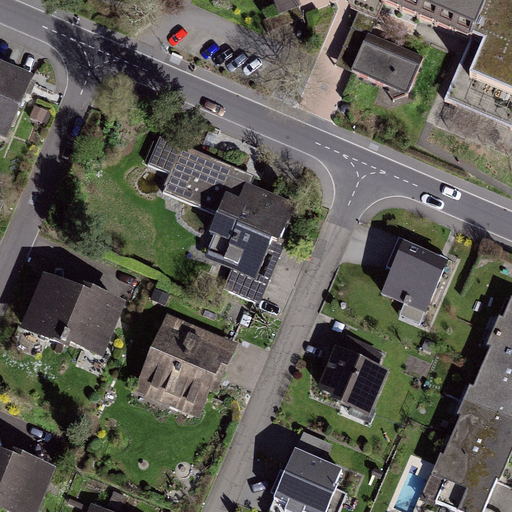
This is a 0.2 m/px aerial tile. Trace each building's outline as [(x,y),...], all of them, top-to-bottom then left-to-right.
[(273,0),(280,17),(301,9),(297,0),(273,0)] [(511,0),(350,0),(354,8),(376,17),(383,2),(472,37),(446,105),(511,131),(511,0)] [(424,62),(370,41),(356,76),(410,97),(424,62)] [(34,75),(0,60),(0,138),(6,141),(28,88),(34,75)] [(160,200),(209,220),(248,185),(249,177),(183,148),(160,200)] [(303,210),(248,185),(209,220),(205,233),(214,237),(202,263),(230,275),(222,293),(258,310),(303,210)] [(451,267),(402,246),(397,258),(380,299),(429,320),(451,267)] [(128,307),(40,273),(16,334),(104,368),(128,307)] [(511,294),(508,293),(460,403),(511,425),(511,294)] [(237,347),(167,316),(131,393),(201,425),(237,347)] [(389,362),(334,339),(310,397),(374,423),(392,380),(383,377),(389,362)] [(442,511),(485,511),(511,455),(511,425),(460,403),(427,475),(441,481),(429,506),(442,511)] [(37,511),(54,469),(0,448),(0,511),(37,511)] [(343,477),(292,454),(270,502),(291,511),(345,511),(352,498),(337,491),(343,477)]
